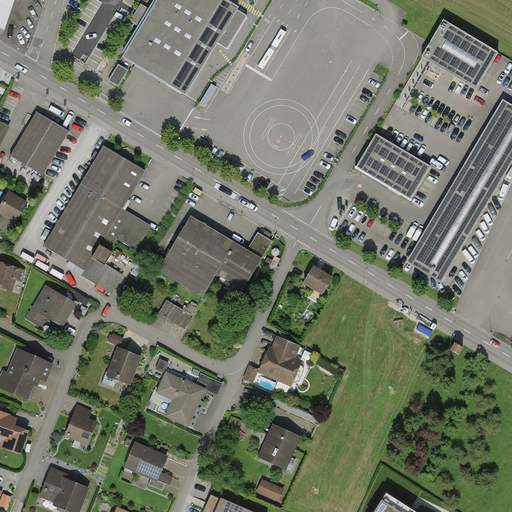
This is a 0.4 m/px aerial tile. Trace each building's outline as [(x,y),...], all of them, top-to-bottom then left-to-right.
[(0,0),(0,28),(5,31),(15,0),(0,0)] [(156,0),(122,58),(186,97),(218,44),(227,50),(249,14),(226,0),(156,0)] [(444,25),(423,60),(477,92),(498,57),(444,25)] [(130,71),(120,65),(109,84),(120,89),(130,71)] [(511,167),(511,108),(504,104),(408,266),(442,286),(511,167)] [(71,132),(37,113),(11,157),(44,176),(71,132)] [(430,170),(376,138),(357,170),(411,202),(430,170)] [(148,171),(106,146),(45,248),(84,271),(80,276),(112,295),(124,274),(108,265),(116,251),(104,244),(109,236),(135,251),(150,226),(124,211),(148,171)] [(31,205),(13,193),(0,212),(0,214),(17,226),(31,205)] [(265,257),(193,215),(159,272),(205,300),(222,272),(247,287),(265,257)] [(24,269),(0,262),(0,286),(17,291),(24,269)] [(336,277),(316,266),(306,283),(325,294),(336,277)] [(79,304),(48,287),(31,316),(44,324),(48,316),(66,326),(79,304)] [(193,315),(167,300),(158,315),(183,330),(193,315)] [(124,338),(112,333),(108,341),(121,346),(124,338)] [(299,346),(279,338),(273,351),(271,350),(261,372),(290,384),(300,362),(293,359),(299,346)] [(142,356),(119,347),(108,375),(131,384),(142,356)] [(53,361),(19,348),(9,373),(3,371),(0,379),(0,388),(28,400),(35,382),(43,386),(53,361)] [(161,359),(158,369),(167,371),(170,361),(161,359)] [(258,370),(250,367),(245,378),(253,382),(258,370)] [(207,387),(168,372),(160,394),(174,400),(167,417),(192,427),(207,387)] [(92,411),(78,406),(67,434),(92,443),(99,425),(88,421),(92,411)] [(21,418),(0,410),(0,446),(24,455),(33,432),(18,426),(21,418)] [(300,439),(273,427),(260,456),(288,468),(300,439)] [(170,456),(137,443),(127,468),(168,484),(173,471),(165,468),(170,456)] [(81,511),(91,489),(51,473),(42,497),(79,511),(81,511)] [(284,490),(263,481),(258,493),(279,502),(284,490)] [(414,511),(387,494),(375,511),(414,511)] [(245,511),(211,497),(204,511),(245,511)]
